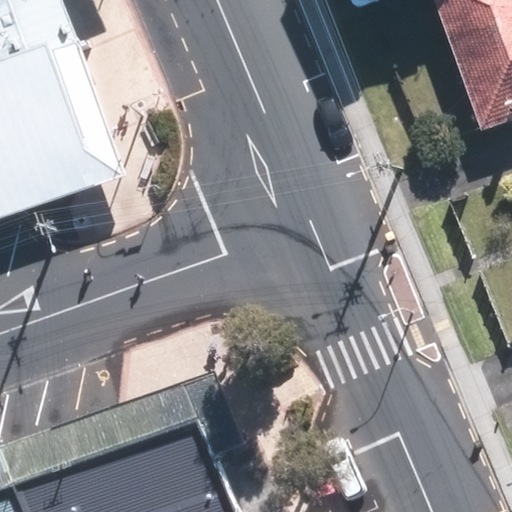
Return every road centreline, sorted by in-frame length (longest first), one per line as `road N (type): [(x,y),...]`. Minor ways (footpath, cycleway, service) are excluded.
road 1 (residential): [(0,333),(312,223)]
road 2 (secondary): [(312,223),(436,511)]
road 3 (secondary): [(220,0),(312,223)]
